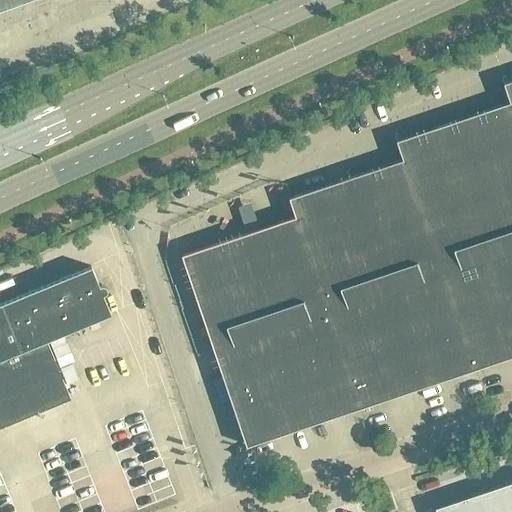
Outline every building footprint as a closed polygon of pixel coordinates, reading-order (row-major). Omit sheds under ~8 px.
[(0,0),(0,8),(22,0),(0,0)] [(511,79),(505,82),(511,101),(398,140),(404,158),(290,197),(297,215),(183,254),(248,445),(360,407),(363,406),(475,368),(479,367),(511,355),(511,79)] [(0,426),(70,398),(46,340),(48,339),(64,333),(110,313),(102,294),(105,293),(106,289),(105,285),(101,284),(99,285),(91,265),(0,302),(0,426)] [(64,333),(48,339),(56,357),(71,350),(64,333)] [(511,511),(511,482),(435,509),(435,511),(511,511)]
